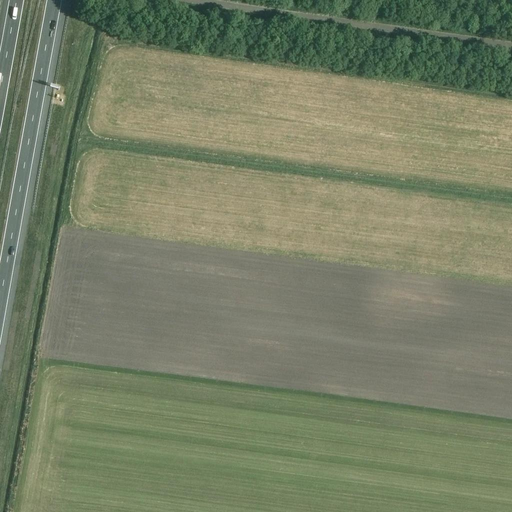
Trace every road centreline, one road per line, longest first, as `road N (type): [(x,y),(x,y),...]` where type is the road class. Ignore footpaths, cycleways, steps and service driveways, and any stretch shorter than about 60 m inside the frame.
road 1 (unclassified): [(511,44),(204,0)]
road 2 (motorway): [(0,304),(55,0)]
